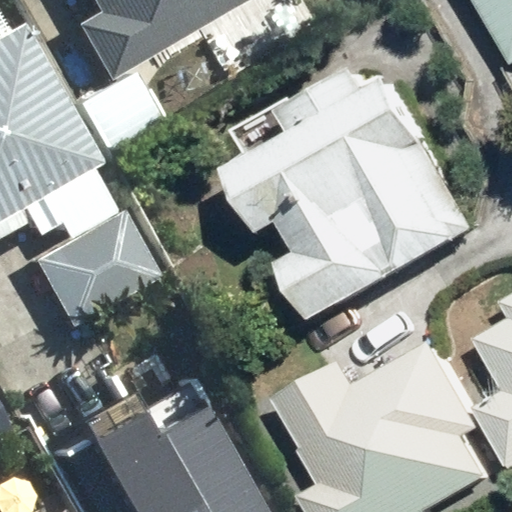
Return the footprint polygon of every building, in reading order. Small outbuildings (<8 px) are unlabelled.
[(66,0),(107,71),(231,0),(66,0)] [(511,0),(483,0),(511,49),(511,0)] [(0,206),(79,162),(0,24),(0,206)] [(126,72),(70,104),(110,175),(166,143),(126,72)] [(233,172),(315,316),(471,228),(389,84),(233,172)] [(22,261),(59,326),(149,276),(112,211),(22,261)] [(511,392),(488,405),(511,450),(511,297),(507,301),(511,310),(511,320),(483,337),(511,387),(511,392)] [(421,328),(267,409),(322,511),(460,511),(505,489),(421,328)] [(66,454),(98,511),(231,511),(169,398),(66,454)] [(0,443),(13,436),(0,413),(0,443)]
